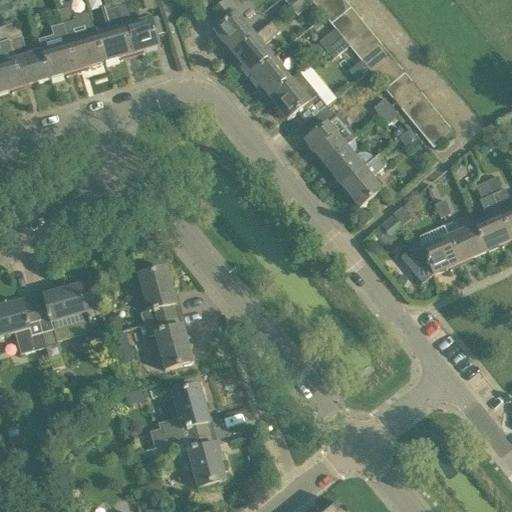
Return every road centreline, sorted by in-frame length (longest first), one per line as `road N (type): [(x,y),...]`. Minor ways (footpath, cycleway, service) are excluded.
road 1 (residential): [(444,381),(230,110),(195,93),(93,120)]
road 2 (residential): [(103,169),(127,173),(146,190),(353,448)]
road 3 (residential): [(0,243),(103,169)]
road 4 (residential): [(295,492),(271,425),(217,431)]
